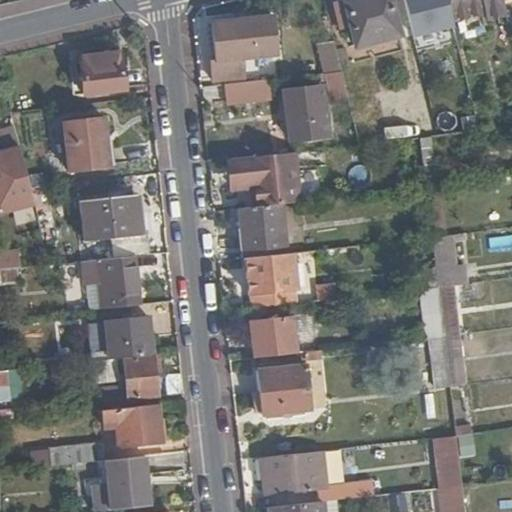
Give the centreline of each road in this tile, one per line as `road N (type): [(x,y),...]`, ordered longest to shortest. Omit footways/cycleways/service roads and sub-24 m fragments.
road 1 (residential): [(163,0),(221,511)]
road 2 (residential): [(130,0),(0,32)]
